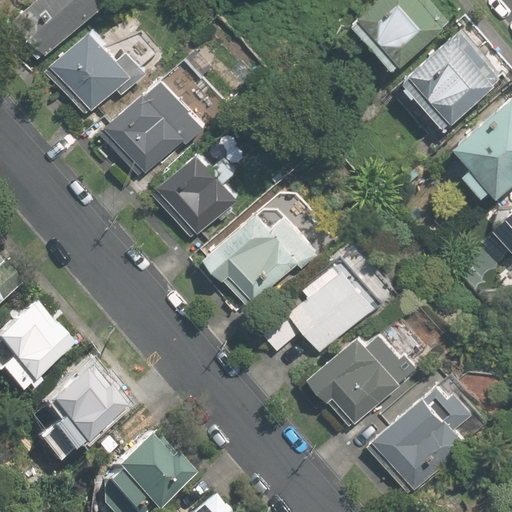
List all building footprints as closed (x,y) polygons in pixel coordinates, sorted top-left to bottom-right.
[(27,0),(4,19),(36,57),(100,3),(97,0),(27,0)] [(310,0),(325,17),(345,0),(310,0)] [(446,22),(427,0),(365,0),(338,24),(382,76),(446,22)] [(101,41),(87,25),(37,64),(79,117),(108,95),(111,98),(148,68),(144,62),(157,52),(138,29),(117,45),(108,35),(101,41)] [(391,84),(431,131),(501,72),(469,35),(463,41),(454,30),(391,84)] [(205,123),(156,66),(82,128),(129,182),(177,141),(180,144),(205,123)] [(476,197),(484,206),(511,181),(511,82),(436,147),(453,168),(446,174),(470,202),(476,197)] [(230,198),(190,155),(145,190),(187,238),(230,198)] [(511,200),(481,227),(511,264),(511,200)] [(290,265),(294,269),(318,250),(281,203),(256,223),(246,211),(190,256),(213,285),(219,281),(239,306),(290,265)] [(0,248),(0,301),(27,281),(1,248),(0,248)] [(272,301),(248,321),(273,352),(296,335),(313,357),(336,339),(334,336),(364,312),(366,315),(383,301),(340,248),(296,293),(299,296),(284,312),(272,301)] [(0,337),(11,349),(0,360),(0,363),(26,389),(79,336),(35,293),(0,328),(0,337)] [(355,337),(347,337),(297,377),(320,406),(323,404),(343,428),(367,409),(376,404),(419,370),(402,348),(397,353),(375,326),(358,340),(355,337)] [(72,450),(87,436),(89,438),(130,399),(92,358),(47,401),(69,424),(58,435),(72,450)] [(367,442),(409,489),(486,421),(444,374),(367,442)] [(120,463),(110,473),(140,504),(150,494),(157,502),(161,498),(166,503),(202,469),(158,422),(117,461),(120,463)] [(237,511),(216,485),(190,507),(194,511),(237,511)]
